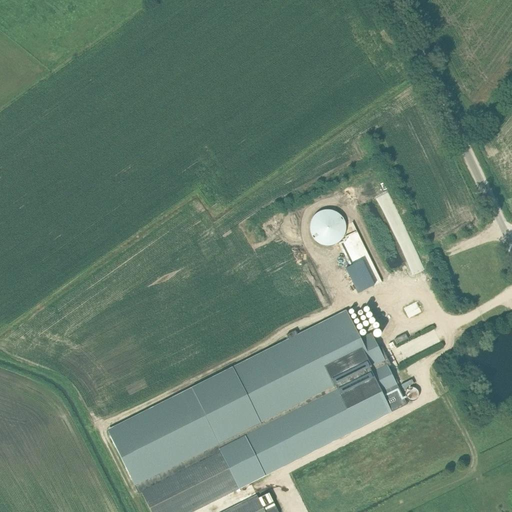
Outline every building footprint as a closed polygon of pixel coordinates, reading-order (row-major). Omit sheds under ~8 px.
[(373,181),(351,192),(400,288),(422,277),(373,181)] [(379,275),(372,277),(374,284),(381,282),(379,275)] [(269,349),(109,430),(139,488),(139,489),(388,366),(385,361),(388,359),(381,346),(379,347),(372,335),(362,340),(348,312),(347,310),(297,335),(296,331),(287,336),(288,339),(269,349)] [(388,366),(139,489),(150,511),(192,511),(261,477),(263,476),(271,472),(404,405),(407,403),(398,385),(399,384),(395,378),(394,378),(388,366)] [(278,511),(269,493),(258,498),(256,495),(222,511),(278,511)]
